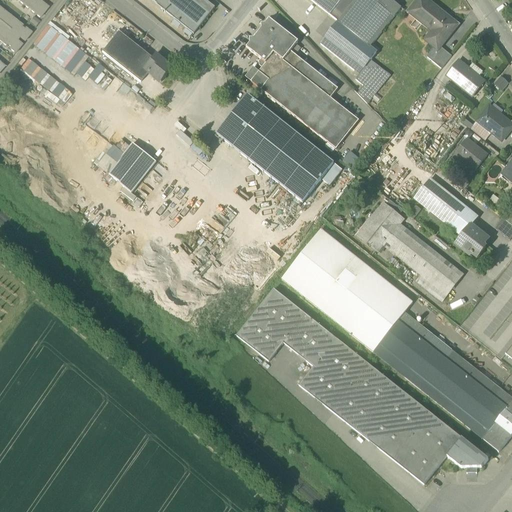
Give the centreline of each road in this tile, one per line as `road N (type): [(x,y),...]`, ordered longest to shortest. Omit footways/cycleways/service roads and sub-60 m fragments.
road 1 (unclassified): [(0,260),(284,511)]
road 2 (unclassified): [(256,0),(201,69),(115,0)]
